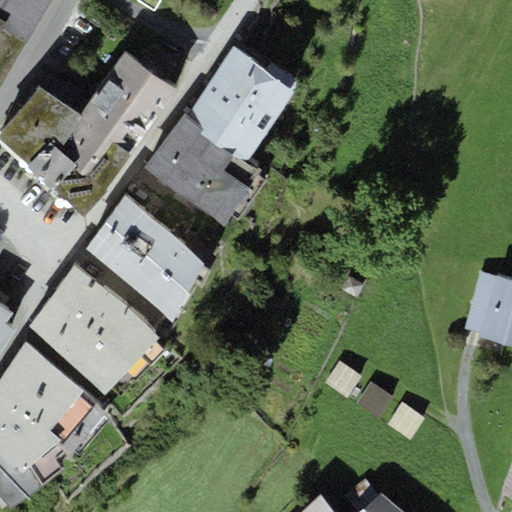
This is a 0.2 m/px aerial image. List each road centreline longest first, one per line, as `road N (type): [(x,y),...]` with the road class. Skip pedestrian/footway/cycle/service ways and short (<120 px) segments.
road 1 (residential): [(0,362),(40,292),(247,0)]
road 2 (residential): [(0,103),(65,0)]
